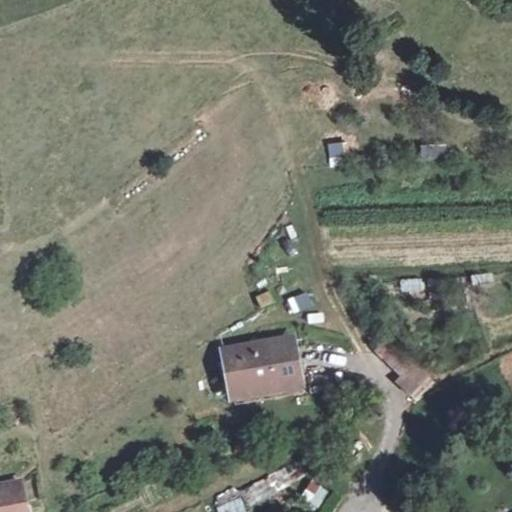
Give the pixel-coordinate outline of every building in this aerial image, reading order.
[(345,141),(327,143),(330,168),(348,166),(345,141)] [(394,294),(422,293),(422,280),(393,281),(394,294)] [(287,297),(290,313),(311,308),(307,293),(287,297)] [(431,371),(392,333),(376,349),(401,378),(397,383),(409,394),(431,371)] [(291,340),(226,352),(234,398),(299,386),(291,340)] [(293,458),(282,474),(294,483),(305,466),(293,458)] [(319,509),(328,490),(308,481),(299,501),(319,509)] [(21,484),(0,487),(0,511),(21,511),(20,507),(25,506),(21,484)] [(217,511),(246,511),(235,487),(211,498),(217,511)]
